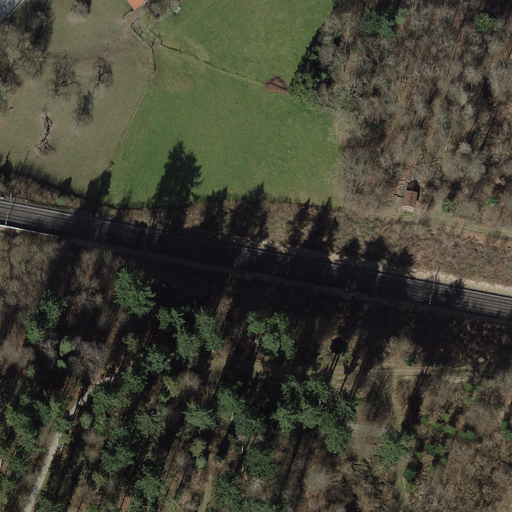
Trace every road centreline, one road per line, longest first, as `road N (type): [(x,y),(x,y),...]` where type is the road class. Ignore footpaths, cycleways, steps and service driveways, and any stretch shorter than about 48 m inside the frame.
road 1 (track): [(385,372),(167,364),(116,374),(73,407),(27,511)]
road 2 (track): [(385,372),(399,511)]
